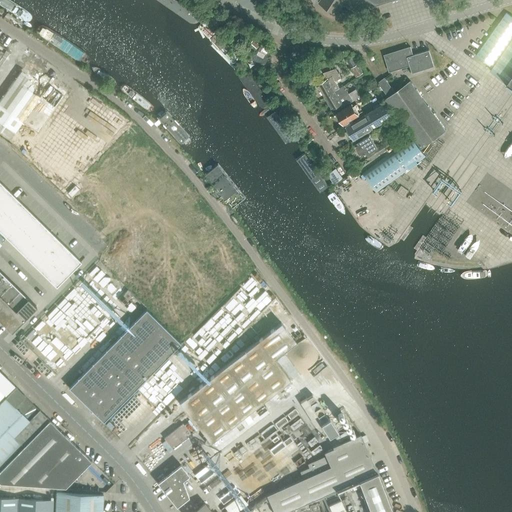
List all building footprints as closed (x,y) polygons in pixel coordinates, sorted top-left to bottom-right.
[(32,16),(7,0),(0,0),(0,6),(26,24),(32,16)] [(198,16),(172,0),(151,0),(191,26),(198,16)] [(371,0),(372,0),(377,3),(387,0),(320,0),(319,3),(337,15),(344,4),(353,11),(368,6),(371,0)] [(491,71),(511,86),(511,16),(506,13),(476,56),(493,68),(491,71)] [(90,57),(35,19),(30,27),(84,65),(90,57)] [(239,62),(206,22),(198,29),(231,69),(239,62)] [(384,55),(390,71),(410,65),(413,73),(434,66),(429,50),(413,55),(411,47),(384,55)] [(120,78),(90,58),(85,66),(115,86),(120,78)] [(268,101),(242,67),(232,73),(258,108),(268,101)] [(317,87),(319,91),(322,89),(333,109),(340,104),(342,108),(353,101),(344,85),(340,87),(336,81),(341,78),(336,68),(323,73),(327,79),(319,84),(319,85),(317,87)] [(378,82),(388,96),(385,99),(421,148),(446,130),(410,80),(395,91),(384,77),(378,82)] [(157,107),(122,81),(117,88),(152,114),(157,107)] [(364,138),(354,144),(362,157),(377,148),(370,136),(368,136),(366,133),(381,125),(392,144),(403,136),(392,118),(393,117),(384,103),(345,127),(354,141),(363,135),(364,138)] [(337,114),(344,124),(359,115),(352,104),(337,114)] [(166,110),(156,120),(185,150),(196,140),(166,110)] [(295,140),(274,111),(267,116),(289,145),(295,140)] [(363,173),(377,193),(427,158),(413,138),(363,173)] [(330,187),(301,148),(294,153),(323,191),(330,187)] [(81,261),(0,181),(0,230),(56,286),(81,261)] [(75,185),(68,193),(71,196),(79,189),(75,185)] [(0,319),(11,331),(36,306),(0,270),(0,319)] [(146,309),(69,387),(103,421),(180,343),(180,342),(146,309)] [(297,342),(281,322),(179,403),(207,439),(206,440),(205,440),(205,441),(205,442),(205,443),(206,443),(207,444),(208,443),(210,442),(290,380),(275,360),(297,342)] [(325,430),(329,436),(329,437),(338,431),(333,424),(329,418),(328,419),(312,394),(306,398),(300,402),(304,408),(304,409),(310,418),(316,427),(321,424),(325,430)] [(25,396),(14,406),(6,397),(0,403),(0,468),(23,446),(48,418),(25,396)] [(49,420),(0,470),(0,483),(1,484),(65,487),(91,460),(49,420)] [(266,495),(274,511),(286,511),(377,471),(360,434),(332,446),(333,448),(324,452),(326,456),(308,464),(310,468),(301,472),(304,478),(266,495)] [(159,483),(177,505),(187,497),(177,483),(188,475),(180,465),(159,483)] [(358,480),(370,511),(392,511),(377,472),(358,480)] [(56,492),(55,511),(102,511),(103,494),(56,492)] [(0,511),(52,511),(53,500),(0,497),(0,511)]
